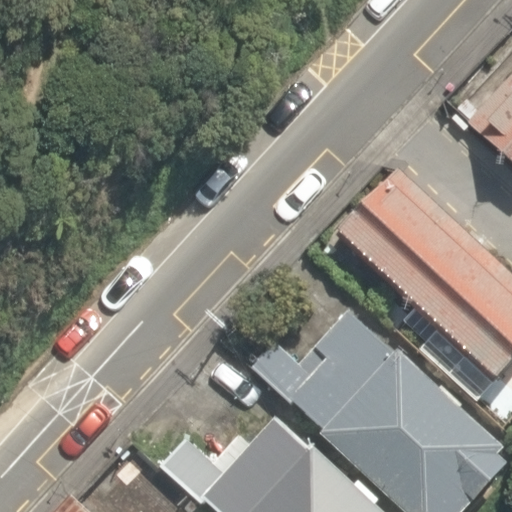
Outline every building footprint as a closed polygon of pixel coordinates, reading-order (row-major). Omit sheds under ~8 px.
[(511,76),(469,123),(511,161),(511,76)] [(511,368),(511,272),(401,169),(341,233),(500,381),(511,368)] [(326,431),(321,435),(404,511),(468,511),(511,465),(502,456),(509,449),(464,409),(466,406),(445,386),(442,390),(401,352),(398,355),(351,313),(302,367),(278,345),(254,370),(293,406),(296,403),(326,431)] [(218,511),(385,511),(379,506),(384,501),(361,481),(357,486),(315,445),(312,449),(278,417),(253,445),(243,437),(215,466),(188,440),(162,469),(203,506),(207,502),(218,511)] [(61,511),(91,511),(76,496),(61,511)]
